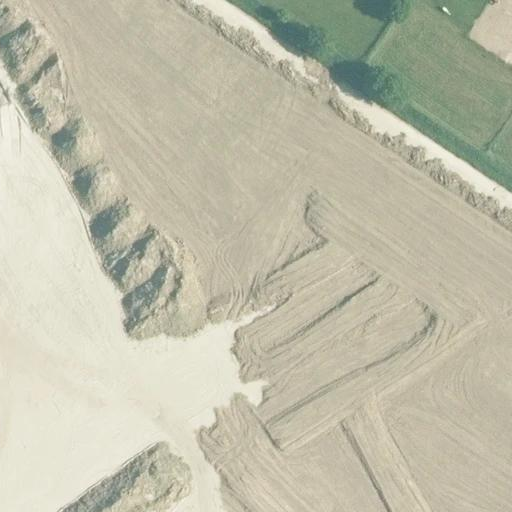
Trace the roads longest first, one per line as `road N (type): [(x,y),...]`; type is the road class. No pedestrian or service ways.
road 1 (residential): [(141,352),(360,237),(398,258),(442,303),(450,329),(433,352),(366,396),(360,412),(363,434),(409,511)]
road 2 (residential): [(0,24),(141,352)]
road 3 (residential): [(195,440),(97,511)]
